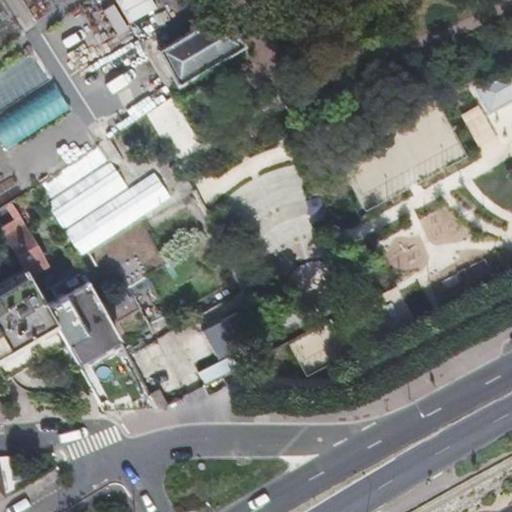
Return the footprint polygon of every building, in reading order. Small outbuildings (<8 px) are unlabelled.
[(115,0),(117,3),(104,10),(117,33),(158,11),(152,0),(115,0)] [(168,88),(236,49),(217,15),(149,54),(168,88)] [(511,64),(473,87),(490,116),(511,102),(511,64)] [(134,125),(165,98),(156,87),(124,114),(134,125)] [(170,100),(148,114),(178,159),(200,144),(170,100)] [(441,108),(426,116),(439,140),(454,132),(441,108)] [(37,185),(78,254),(172,198),(156,171),(126,189),(101,146),(37,185)] [(13,215),(0,222),(0,228),(21,266),(24,271),(44,259),(24,223),(20,226),(13,215)] [(44,306),(66,344),(67,346),(109,322),(80,268),(71,273),(78,287),(44,306)] [(0,284),(0,380),(66,344),(44,306),(36,292),(24,271),(19,274),(0,284)] [(129,354),(152,397),(213,366),(190,322),(129,354)] [(124,387),(131,408),(155,406),(140,379),(124,387)]
